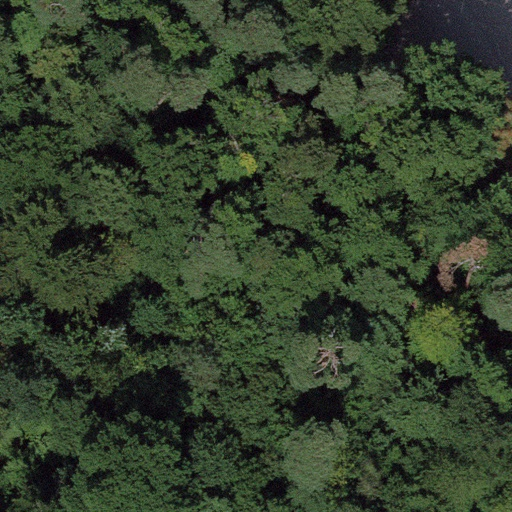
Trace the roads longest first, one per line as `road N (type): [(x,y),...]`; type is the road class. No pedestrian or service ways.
road 1 (track): [(445,0),(511,117)]
road 2 (track): [(445,0),(343,83)]
